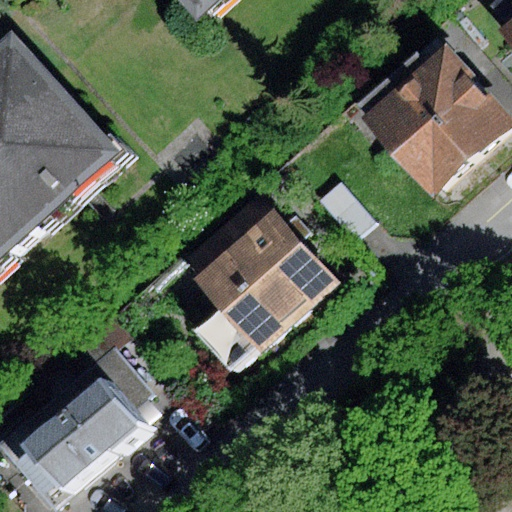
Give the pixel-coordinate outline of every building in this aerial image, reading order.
[(187,0),(212,27),(241,0),(187,0)] [(511,0),(496,0),(490,5),(507,25),(511,20),(511,0)] [(499,33),(511,47),(511,20),(507,25),(499,33)] [(0,280),(131,163),(24,46),(0,67),(0,280)] [(364,118),(431,196),(511,125),(511,122),(446,47),(364,118)] [(339,184),(319,202),(354,241),(374,223),(339,184)] [(233,374),(338,284),(275,210),(194,279),(220,309),(195,330),(233,374)] [(0,452),(40,503),(59,489),(22,442),(104,378),(133,414),(155,396),(115,346),(0,436),(0,452)] [(133,414),(104,378),(22,442),(59,489),(141,424),(133,414)]
